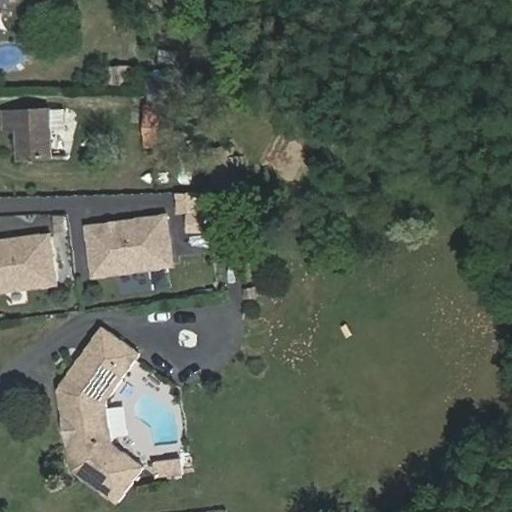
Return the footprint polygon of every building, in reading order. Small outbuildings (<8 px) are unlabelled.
[(132,68),(107,69),(108,81),(133,81),(132,68)] [(167,105),(140,107),(142,143),(170,142),(167,105)] [(51,108),(20,110),(20,112),(21,127),(22,155),(53,153),(52,128),(51,108)] [(51,108),(52,128),(65,127),(64,108),(51,108)] [(7,128),(21,127),(20,112),(6,113),(7,128)] [(223,140),(205,142),(212,184),(229,181),(223,140)] [(164,211),(87,224),(95,271),(172,259),(164,211)] [(48,233),(0,241),(0,289),(56,281),(48,233)] [(113,502),(144,469),(112,440),(101,397),(135,352),(99,325),(53,386),(58,411),(69,415),(73,431),(66,440),(72,463),(113,502)] [(69,415),(58,411),(66,440),(73,431),(69,415)] [(183,468),(180,455),(154,462),(157,475),(183,468)]
